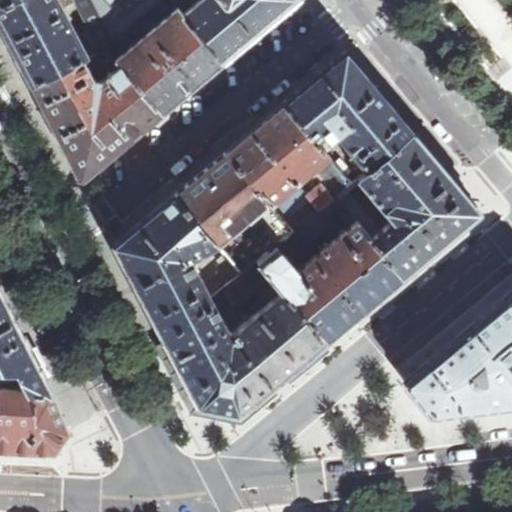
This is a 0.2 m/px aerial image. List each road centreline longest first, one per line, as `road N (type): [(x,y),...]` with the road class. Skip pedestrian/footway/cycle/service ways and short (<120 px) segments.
road 1 (residential): [(215,476),(511,240)]
road 2 (residential): [(48,241),(81,226),(329,17),(329,0)]
road 3 (residential): [(511,448),(215,476)]
road 4 (tertiary): [(48,241),(172,480)]
road 5 (residential): [(347,0),(511,190)]
road 6 (residential): [(172,480),(0,483)]
